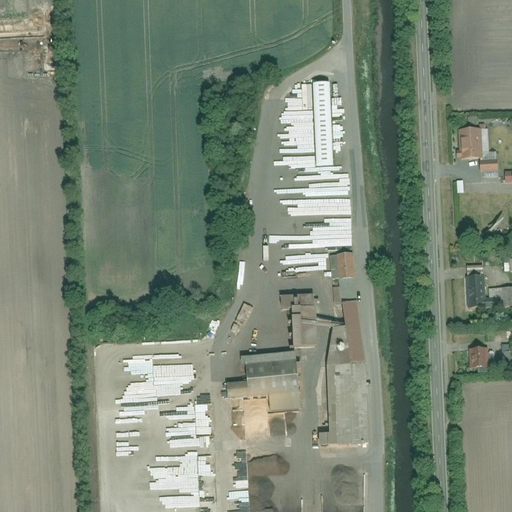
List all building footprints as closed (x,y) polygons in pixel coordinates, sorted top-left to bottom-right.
[(329,86),(312,87),(316,167),(333,166),(329,86)] [(457,162),(482,161),(480,130),(455,131),(457,162)] [(497,162),(479,163),(480,173),(498,171),(497,162)] [(313,260),(314,223),(302,222),(302,230),(278,228),(277,244),(280,244),(280,254),(285,254),(284,256),(291,256),(291,253),(301,254),(306,255),(305,260),(313,260)] [(353,255),(330,257),(335,306),(341,307),(356,306),(353,255)] [(503,274),(511,273),(511,259),(503,260),(503,274)] [(467,269),(468,279),(482,278),(481,268),(467,269)] [(247,293),(253,296),(257,286),(260,288),(263,280),(254,276),(247,293)] [(468,279),(465,279),(467,311),(499,310),(499,300),(485,301),(484,278),(482,278),(468,279)] [(314,297),(288,299),(291,351),(316,349),(314,297)] [(367,446),(356,306),(341,307),(343,329),(332,330),(325,370),(330,440),(323,440),(324,449),(367,446)] [(170,364),(200,362),(199,354),(206,354),(206,340),(160,343),(161,359),(169,359),(170,364)] [(223,345),(218,372),(224,373),(229,346),(223,345)] [(511,346),(501,347),(502,366),(511,365),(511,346)] [(487,351),(469,352),(470,370),(488,369),(487,351)] [(294,354),(240,358),(241,385),(222,386),(223,402),(267,400),(268,413),(297,412),(294,354)] [(205,480),(213,481),(214,457),(197,457),(197,469),(212,470),(211,478),(205,478),(205,480)]
